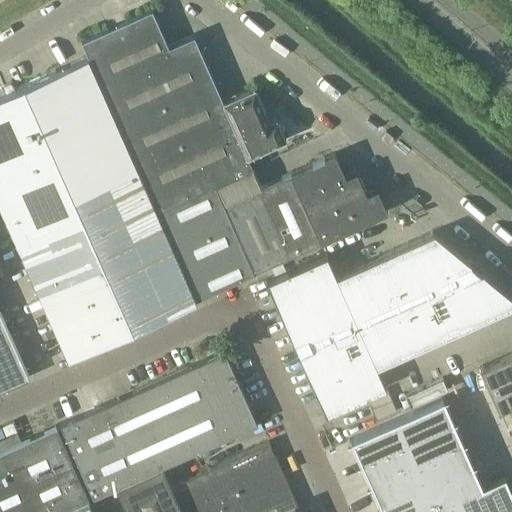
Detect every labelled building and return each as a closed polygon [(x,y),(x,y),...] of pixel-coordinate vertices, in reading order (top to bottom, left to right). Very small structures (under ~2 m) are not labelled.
[(108,27),(82,39),(83,41),(89,54),(157,209),(215,183),(252,166),(248,156),(223,100),(211,73),(202,52),(197,41),(194,34),(178,41),(168,45),(166,41),(152,8),(125,20),(108,27)] [(83,217),(19,246),(68,357),(196,300),(87,55),(23,84),(53,151),(83,217)] [(0,174),(53,151),(23,84),(0,94),(0,174)] [(255,86),(223,100),(248,156),(286,139),(276,116),(269,119),(255,86)] [(83,217),(53,151),(0,174),(0,204),(19,246),(83,217)] [(261,185),(258,186),(288,255),(388,210),(377,186),(366,191),(361,180),(357,170),(346,175),(336,152),(335,152),(324,157),(261,185)] [(252,166),(215,183),(224,202),(255,270),(260,268),(288,255),(258,186),(261,185),(253,166),(252,166)] [(215,183),(157,209),(196,296),(197,296),(235,279),(255,270),(224,202),(215,183)] [(434,231),(433,231),(336,274),(326,252),(266,279),(277,306),(325,413),(386,386),(376,364),(511,303),(511,294),(434,231)] [(0,388),(29,376),(0,311),(0,388)] [(93,496),(116,486),(162,465),(257,422),(225,349),(60,423),(93,496)] [(511,352),(480,367),(499,409),(501,409),(511,403),(506,390),(511,387),(511,352)] [(443,378),(406,394),(411,406),(448,389),(443,378)] [(396,410),(387,388),(367,397),(376,419),(396,410)] [(443,397),(351,438),(384,511),(509,511),(511,511),(511,489),(505,473),(482,483),(443,397)] [(0,511),(56,511),(88,498),(56,425),(0,449),(0,511)] [(162,465),(116,486),(127,511),(295,511),(293,507),(298,505),(269,441),(171,485),(162,465)] [(94,511),(88,498),(56,511),(94,511)]
